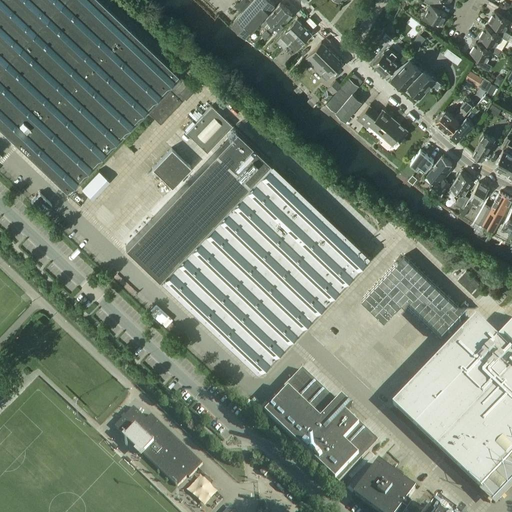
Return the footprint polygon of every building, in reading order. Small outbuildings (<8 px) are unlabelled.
[(147,105),(169,81),(177,73),(100,0),(0,0),(0,127),(66,190),(147,105)] [(253,0),(232,23),(245,35),(274,4),(269,0),(253,0)] [(421,19),(432,25),(435,21),(440,24),(447,14),(437,8),(440,3),(437,1),(434,0),(422,0),(429,4),(421,19)] [(269,20),(272,23),(286,8),(280,2),(261,24),(264,26),(269,20)] [(268,27),(271,30),(275,26),(278,29),(292,14),(286,8),(272,23),(268,27)] [(505,31),(511,21),(511,14),(506,11),(503,16),(494,11),(488,21),(497,27),(505,31)] [(276,40),(284,47),(298,32),(299,33),(305,27),(297,19),(276,40)] [(496,46),(501,49),(510,34),(505,31),(497,27),(494,32),(485,26),(478,37),(488,42),(496,47),(496,46)] [(284,47),(291,54),(311,33),(305,27),(299,33),(298,32),(284,47)] [(256,41),(263,46),(271,37),(269,35),(270,33),(267,30),(256,41)] [(304,59),(326,80),(343,62),(321,41),(304,59)] [(475,62),(483,67),(492,52),(497,55),(501,49),(496,46),(496,47),(488,42),(485,47),(476,42),(469,52),(478,57),(475,62)] [(373,64),(387,76),(398,64),(392,58),(396,54),(392,50),(388,55),(384,51),(373,64)] [(405,90),(407,87),(422,70),(422,69),(410,59),(392,79),(394,80),(394,82),(397,84),(399,84),(405,90)] [(418,96),(420,98),(433,83),(437,80),(432,76),(423,69),(422,69),(422,70),(407,87),(413,92),(414,94),(416,96),(418,96)] [(326,103),(345,119),(361,101),(352,93),(358,86),(358,85),(362,81),(353,73),(326,103)] [(169,81),(147,105),(149,108),(147,111),(160,123),(184,98),(186,99),(194,90),(180,76),(172,84),(169,81)] [(327,88),(333,93),(341,85),(335,79),(327,88)] [(442,128),(449,133),(472,106),(465,100),(460,107),(461,108),(454,117),(452,116),(442,128)] [(234,107),(240,113),(243,110),(237,104),(234,107)] [(186,132),(207,152),(232,125),(211,105),(186,132)] [(387,137),(394,143),(399,138),(400,139),(407,131),(382,109),(379,113),(369,105),(357,118),(367,127),(369,125),(386,139),(387,137)] [(445,110),(435,122),(442,128),(452,116),(445,110)] [(454,138),(457,140),(459,140),(474,122),(467,116),(451,134),(454,136),(454,138)] [(236,129),(125,246),(159,278),(159,277),(161,279),(271,163),(269,162),(270,161),(237,130),(236,129)] [(472,154),(482,160),(494,138),(490,135),(491,133),(486,130),(485,133),(483,131),(479,138),(481,140),(472,154)] [(171,148),(152,168),(171,186),(190,166),(171,148)] [(419,164),(426,169),(433,160),(420,149),(411,162),(417,167),(419,164)] [(493,166),(505,172),(511,159),(511,153),(503,149),(493,166)] [(433,166),(427,174),(437,182),(433,187),(441,193),(449,183),(444,178),(450,171),(448,169),(452,164),(442,155),(433,166)] [(160,280),(257,372),(368,255),(271,163),(161,279),(160,280)] [(285,173),(292,179),(296,175),(289,168),(285,173)] [(461,193),(462,194),(462,193),(472,179),(460,172),(450,186),(461,193)] [(465,205),(469,207),(473,200),(480,203),(489,188),(479,182),(465,205)] [(475,218),(493,229),(511,198),(499,191),(490,206),(484,203),(475,218)] [(31,202),(43,213),(51,204),(40,193),(31,202)] [(462,194),(461,193),(455,203),(462,208),(469,197),(462,193),(462,194)] [(469,207),(465,205),(459,214),(463,217),(469,207)] [(467,315),(404,255),(362,300),(384,321),(401,303),(441,341),(467,315)] [(466,271),(457,280),(476,297),(484,288),(466,271)] [(349,309),(326,333),(391,394),(402,382),(410,389),(432,366),(434,363),(426,356),(434,348),(403,319),(383,341),(349,309)] [(393,407),(481,491),(511,458),(511,326),(498,341),(476,319),(434,363),(432,366),(410,389),(393,407)] [(263,413),(339,485),(379,443),(347,413),(351,409),(342,399),(337,404),(302,371),(263,413)] [(143,456),(177,488),(187,478),(188,478),(189,479),(195,472),(202,465),(151,416),(146,421),(133,408),(114,428),(143,456)] [(410,511),(412,509),(406,505),(415,493),(379,466),(355,499),(372,511),(410,511)] [(260,473),(264,477),(268,473),(264,469),(260,473)] [(212,482),(206,477),(203,480),(209,486),(212,482)]
